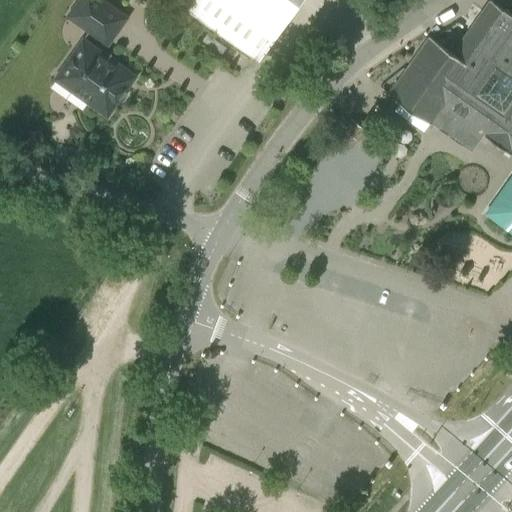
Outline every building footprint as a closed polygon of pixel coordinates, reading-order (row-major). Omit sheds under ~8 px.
[(129,17),(104,0),(77,0),(65,17),(108,47),(129,17)] [(170,0),(257,61),(301,0),(170,0)] [(511,16),(490,1),(452,55),(429,38),(388,97),(429,125),(444,103),(487,133),(484,137),(511,156),(511,16)] [(105,53),(101,54),(83,41),(55,80),(106,116),(115,104),(118,103),(120,103),(123,101),(125,99),(126,96),(126,94),(126,89),(134,77),(115,64),(115,60),(113,57),(111,55),(108,53),(105,53)] [(361,123),(372,132),(388,113),(376,104),(361,123)] [(511,173),(485,216),(511,232),(511,173)]
